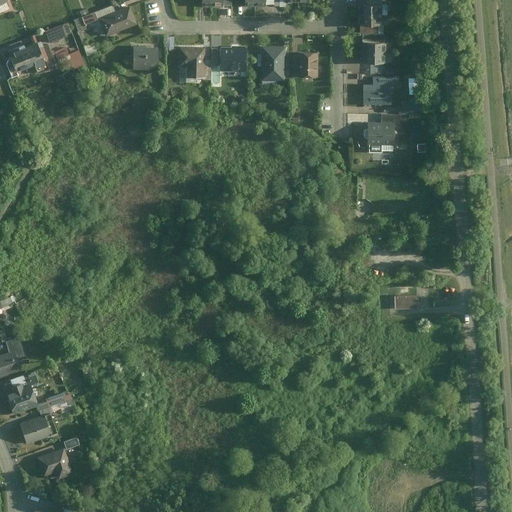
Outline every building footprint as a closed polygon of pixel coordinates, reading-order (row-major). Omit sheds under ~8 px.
[(201,0),(201,8),(221,8),(221,4),(227,4),(227,0),(201,0)] [(351,0),(352,13),(377,11),(379,11),(378,0),(351,0)] [(72,22),(77,34),(86,31),(83,26),(98,20),(115,13),(112,6),(72,22)] [(115,13),(98,20),(105,38),(136,26),(128,8),(115,13)] [(377,11),(352,13),(354,32),(356,32),(374,31),(378,31),(377,11)] [(68,24),(45,32),(49,44),(67,37),(66,34),(71,32),(68,24)] [(169,34),(169,46),(177,46),(177,34),(169,34)] [(5,66),(11,78),(17,76),(17,73),(33,66),(35,70),(44,67),(43,62),(45,61),(48,70),(57,69),(54,65),(57,63),(52,56),(54,55),(52,51),(50,51),(47,45),(44,46),(42,43),(40,42),(36,43),(37,45),(30,47),(24,49),(23,46),(12,50),(13,56),(9,58),(5,66)] [(384,42),(360,42),(360,62),(384,62),(384,42)] [(93,43),(83,47),(87,56),(97,53),(93,43)] [(142,46),(132,46),(133,69),(157,69),(157,49),(142,49),(142,46)] [(219,48),(217,49),(217,69),(218,70),(221,72),(243,72),(244,70),(245,49),(242,46),(231,46),(229,48),(219,48)] [(284,47),(261,46),(260,80),(283,80),(284,47)] [(84,62),(79,49),(67,54),(64,48),(55,52),(59,62),(67,59),(71,68),(84,62)] [(203,48),(178,48),(177,68),(186,68),(186,77),(203,77),(203,48)] [(316,53),(296,53),(296,77),(317,77),(316,53)] [(371,86),(361,86),(361,105),(389,105),(389,87),(396,87),(396,78),(371,78),(371,86)] [(401,110),(398,110),(398,115),(415,116),(415,110),(411,110),(411,105),(401,105),(401,110)] [(379,115),(379,124),(391,124),(391,128),(398,128),(398,115),(379,115)] [(413,138),(426,138),(425,122),(412,123),(413,138)] [(379,124),(366,123),(366,145),(391,145),(391,128),(391,124),(379,124)] [(420,151),(429,151),(429,142),(420,142),(420,151)] [(416,313),(416,301),(391,301),(391,313),(416,313)] [(19,339),(6,344),(10,355),(14,354),(17,362),(26,359),(19,339)] [(10,355),(0,358),(0,379),(21,372),(17,362),(14,354),(10,355)] [(9,381),(11,389),(28,383),(29,386),(37,383),(33,372),(9,381)] [(11,389),(4,391),(12,414),(32,408),(36,406),(36,405),(29,386),(28,383),(11,389)] [(40,413),(42,416),(62,410),(60,404),(67,402),(64,392),(45,399),(46,402),(36,405),(36,406),(32,408),(34,413),(38,412),(39,414),(40,413)] [(42,416),(17,424),(24,445),(49,437),(42,416)] [(75,438),(62,442),(65,450),(78,446),(75,438)] [(35,458),(42,476),(54,472),(57,480),(72,475),(62,448),(35,458)]
